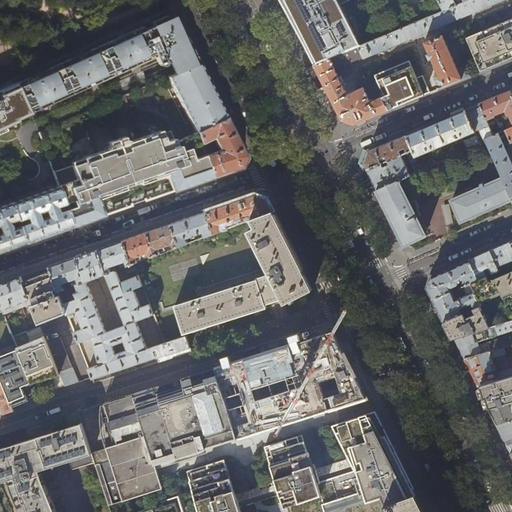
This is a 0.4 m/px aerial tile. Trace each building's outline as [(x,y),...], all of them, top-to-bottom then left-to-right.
[(282,0),(302,39),(315,65),(362,45),(341,5),(351,0),(282,0)] [(469,0),(464,3),(457,5),(444,11),(436,14),(362,45),(315,65),(324,83),(342,118),(343,120),(354,124),(363,120),(391,109),(409,101),(430,92),(422,75),(417,77),(409,60),(374,75),(381,88),(379,89),(382,97),(377,99),(376,97),(370,100),(364,87),(359,89),(352,75),(341,80),(336,69),(363,57),(364,58),(503,0),(469,0)] [(454,0),(439,0),(444,11),(457,5),(454,0)] [(175,17),(170,20),(170,19),(170,18),(169,17),(168,17),(167,18),(166,16),(152,23),(153,27),(145,30),(143,27),(79,55),(17,83),(31,113),(38,110),(37,106),(47,102),(49,105),(59,101),(58,97),(68,93),(69,96),(80,92),(79,88),(89,84),(90,87),(100,83),(99,80),(109,75),(110,79),(121,74),(120,71),(130,66),(132,70),(142,65),(140,62),(151,58),(152,61),(157,59),(160,65),(165,63),(165,62),(168,61),(170,65),(171,67),(174,75),(199,64),(195,56),(193,52),(175,17)] [(511,18),(466,38),(481,71),(511,57),(511,18)] [(425,43),(444,87),(471,75),(467,65),(458,69),(443,35),(425,43)] [(205,76),(199,64),(174,75),(167,78),(191,134),(196,132),(226,117),(221,107),(205,76)] [(0,130),(1,133),(6,130),(7,129),(6,127),(18,122),(17,119),(31,113),(17,83),(0,90),(0,130)] [(498,111),(503,109),(504,111),(508,109),(511,118),(511,91),(494,98),(479,104),(487,121),(494,117),(495,119),(500,117),(499,114),(495,116),(494,115),(498,113),(498,111)] [(467,109),(465,110),(471,124),(477,122),(481,131),(475,133),(477,137),(479,141),(486,138),(493,135),(487,121),(479,104),(467,109)] [(475,132),(471,124),(465,110),(440,121),(405,135),(412,150),(415,157),(475,132)] [(239,144),(226,117),(196,132),(196,133),(200,144),(212,139),(215,144),(213,145),(215,149),(217,148),(219,151),(204,155),(212,178),(224,173),(241,168),(243,162),(245,156),(239,144)] [(511,127),(506,130),(511,143),(511,145),(511,147),(511,163),(499,133),(493,135),(486,138),(487,142),(503,178),(511,199),(511,127)] [(134,181),(166,170),(174,191),(186,187),(212,178),(204,155),(200,144),(196,133),(175,143),(173,139),(165,142),(161,131),(130,142),(125,140),(124,137),(107,143),(108,145),(106,150),(70,163),(76,180),(57,187),(72,227),(92,220),(102,216),(94,195),(134,181)] [(407,152),(412,150),(405,135),(393,141),(368,151),(364,162),(367,168),(367,169),(382,163),(380,159),(386,156),(388,161),(402,155),(399,150),(405,148),(407,152)] [(282,137),(276,140),(281,150),(288,147),(282,137)] [(479,141),(477,137),(464,142),(468,150),(487,142),(486,138),(479,141)] [(415,157),(412,150),(407,152),(402,155),(388,161),(382,163),(367,169),(368,172),(377,190),(401,179),(411,175),(403,158),(408,157),(415,173),(424,170),(421,164),(420,161),(417,162),(415,157)] [(435,159),(421,164),(424,170),(437,163),(435,159)] [(461,222),(511,199),(503,178),(452,201),(461,222)] [(402,181),(401,179),(377,190),(405,244),(425,235),(399,182),(402,181)] [(72,227),(57,187),(10,204),(24,243),(36,239),(57,232),(72,227)] [(230,203),(206,211),(214,234),(224,230),(222,225),(243,218),(244,222),(251,220),(273,212),(269,202),(267,199),(255,194),(230,203)] [(0,251),(24,243),(10,204),(0,207),(0,251)] [(188,218),(171,224),(179,247),(188,243),(186,238),(190,237),(191,239),(195,238),(194,235),(203,232),(205,237),(214,234),(206,211),(188,218)] [(273,212),(251,220),(255,228),(249,231),(270,275),(257,278),(258,280),(175,306),(183,333),(265,307),(264,304),(282,299),(285,304),(313,290),(309,282),(297,260),(282,228),(273,212)] [(159,228),(147,232),(156,255),(165,252),(164,247),(173,244),(174,248),(179,247),(171,224),(159,228)] [(136,236),(123,240),(132,264),(134,263),(138,262),(136,257),(145,254),(146,259),(156,255),(147,232),(136,236)] [(115,265),(118,264),(120,269),(132,265),(132,264),(123,240),(110,245),(89,252),(76,257),(85,281),(77,284),(79,291),(76,292),(78,298),(63,303),(67,312),(69,318),(74,316),(73,312),(77,311),(84,328),(74,331),(79,342),(93,337),(101,364),(88,368),(93,379),(157,356),(154,347),(154,346),(148,348),(137,320),(154,314),(150,303),(142,306),(135,289),(143,285),(139,275),(121,281),(117,269),(114,270),(113,268),(116,267),(115,265)] [(511,240),(498,247),(490,250),(498,266),(507,262),(509,266),(511,264),(511,240)] [(480,255),(469,260),(479,279),(486,276),(487,275),(484,269),(489,267),(492,273),(500,270),(498,266),(490,250),(480,255)] [(64,261),(49,266),(59,291),(66,289),(64,285),(72,282),(73,286),(77,284),(85,281),(76,257),(64,261)] [(480,305),(481,305),(479,301),(472,282),(479,279),(469,260),(447,270),(431,276),(427,288),(432,297),(444,321),(480,305)] [(35,271),(21,276),(32,303),(39,322),(67,312),(63,303),(59,291),(49,266),(35,271)] [(511,270),(488,281),(486,276),(479,279),(472,282),(479,301),(500,292),(502,296),(511,291),(511,270)] [(7,281),(0,283),(0,303),(0,304),(4,314),(32,303),(21,276),(7,281)] [(0,377),(14,411),(26,407),(40,402),(31,381),(19,350),(8,324),(1,326),(0,324),(0,304),(0,303),(0,377)] [(480,305),(444,321),(447,327),(450,332),(453,339),(455,338),(491,327),(480,305)] [(511,320),(491,327),(455,338),(460,350),(465,359),(504,347),(511,344),(511,335),(479,345),(478,343),(498,335),(511,330),(511,320)] [(211,369),(233,439),(367,397),(360,383),(347,357),(335,334),(333,330),(211,369)] [(47,341),(58,369),(65,386),(73,384),(79,382),(62,336),(47,341)] [(154,347),(157,356),(159,362),(173,358),(191,352),(186,336),(154,347)] [(45,338),(19,350),(31,381),(47,374),(58,369),(47,341),(45,338)] [(504,347),(465,359),(471,372),(478,384),(476,385),(477,386),(480,385),(511,375),(511,369),(497,374),(492,357),(506,353),(504,347)] [(202,449),(233,439),(211,369),(187,376),(137,392),(160,467),(203,453),(202,449)] [(511,375),(480,385),(482,389),(483,394),(484,398),(486,398),(487,400),(490,409),(511,401),(511,375)] [(0,416),(1,416),(14,411),(0,377),(0,416)] [(104,403),(117,445),(92,452),(95,463),(109,504),(164,487),(157,468),(160,467),(137,392),(104,403)] [(511,420),(511,401),(490,409),(488,409),(494,421),(496,425),(511,420)] [(387,511),(385,504),(416,494),(411,485),(408,486),(406,482),(409,481),(374,412),(332,425),(349,458),(353,466),(355,470),(317,482),(316,478),(313,470),(302,435),(265,447),(276,482),(278,489),(280,494),(283,493),(288,511),(387,511)] [(511,420),(496,425),(504,441),(511,438),(511,442),(506,444),(511,454),(511,453),(511,420)] [(72,470),(95,463),(92,452),(82,423),(0,448),(0,482),(8,480),(12,492),(20,511),(55,511),(43,481),(40,470),(69,461),(72,470)] [(349,458),(313,470),(316,478),(353,466),(349,458)] [(241,511),(238,502),(235,494),(224,460),(187,471),(199,511),(241,511)] [(238,502),(278,489),(276,482),(235,494),(238,502)] [(385,504),(387,511),(425,511),(416,494),(385,504)] [(182,511),(184,511),(178,496),(161,501),(162,504),(137,511),(182,511)]
